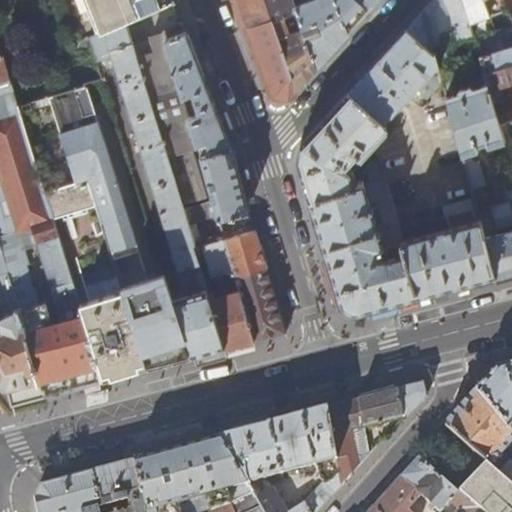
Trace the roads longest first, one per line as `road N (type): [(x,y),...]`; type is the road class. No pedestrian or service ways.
road 1 (tertiary): [(327,367),(0,453)]
road 2 (residential): [(263,145),(327,367)]
road 3 (residential): [(439,338),(449,376),(444,405),(346,511)]
road 4 (residential): [(263,145),(406,0)]
road 5 (residential): [(209,0),(263,145)]
